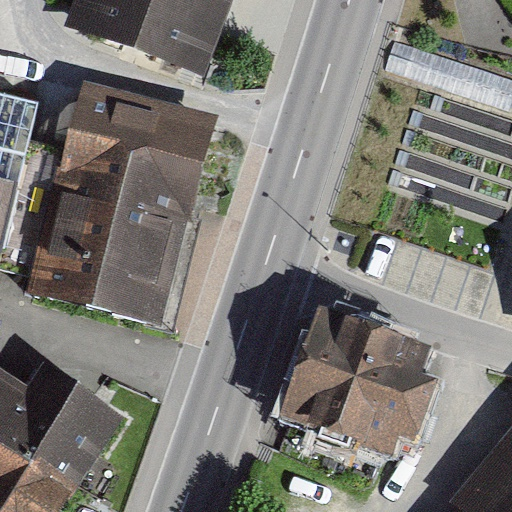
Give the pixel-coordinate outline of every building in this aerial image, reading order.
[(0,0),(0,439),(28,391),(0,371),(0,281),(3,264),(38,272),(32,306),(160,340),(214,129),(85,91),(63,166),(33,158),(42,112),(0,101),(0,0)] [(85,0),(74,34),(210,83),(239,0),(85,0)] [(434,359),(321,322),(283,435),(387,469),(394,447),(420,456),(442,389),(426,384),(434,359)] [(40,372),(28,391),(0,439),(0,458),(81,507),(131,426),(40,372)] [(457,511),(511,511),(511,435),(452,507),(457,511)] [(77,511),(81,507),(0,458),(0,511),(77,511)]
